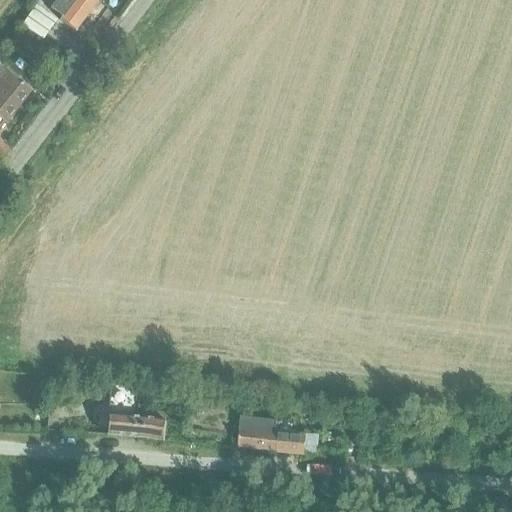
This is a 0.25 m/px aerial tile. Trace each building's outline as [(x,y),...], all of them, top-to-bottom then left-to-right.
[(59,21),(74,33),(98,2),(94,0),(57,0),(50,10),(61,19),(59,21)] [(37,7),(22,27),(41,41),(56,22),(37,7)] [(0,128),(4,124),(30,91),(0,68),(0,128)] [(99,418),(98,430),(106,430),(105,438),(165,443),(167,423),(183,425),(184,416),(140,412),(142,390),(110,387),(109,402),(107,419),(99,418)] [(292,455),(295,440),(295,439),(273,436),(274,427),(242,423),(239,450),(292,456),(292,455)] [(306,436),(305,457),(318,458),(320,437),(306,436)] [(91,479),(90,490),(110,490),(111,481),(91,479)] [(508,499),(496,498),(495,509),(507,510),(508,499)]
